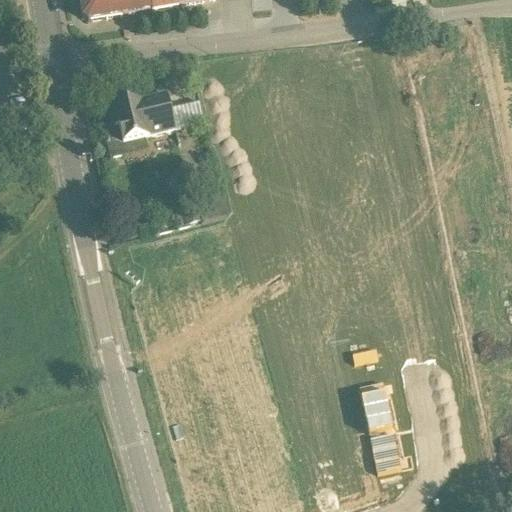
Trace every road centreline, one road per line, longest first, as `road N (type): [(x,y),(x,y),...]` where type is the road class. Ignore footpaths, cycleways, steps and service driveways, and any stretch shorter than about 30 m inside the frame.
road 1 (tertiary): [(152,511),(97,312),(51,70)]
road 2 (unclassified): [(51,70),(416,19)]
